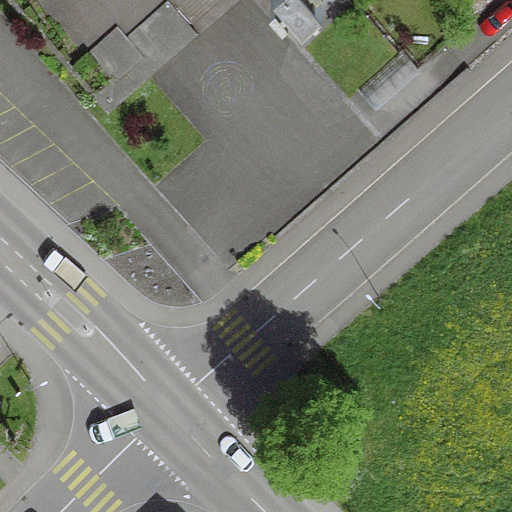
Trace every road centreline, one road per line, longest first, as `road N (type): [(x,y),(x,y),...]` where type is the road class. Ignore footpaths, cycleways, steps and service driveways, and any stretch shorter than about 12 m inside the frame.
road 1 (residential): [(511,101),(166,404)]
road 2 (tertiary): [(0,246),(166,404)]
road 3 (residential): [(58,511),(166,404)]
road 4 (tertiary): [(166,404),(272,511)]
